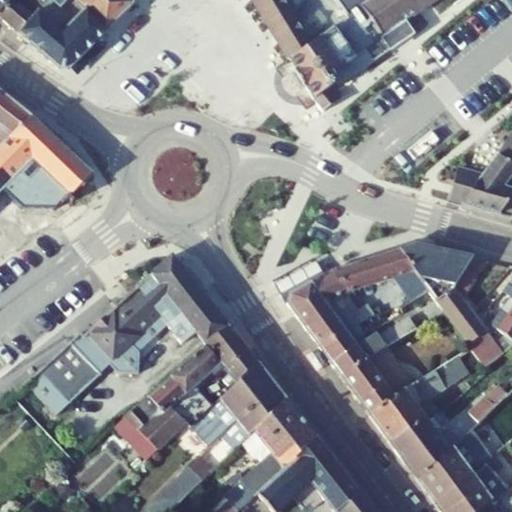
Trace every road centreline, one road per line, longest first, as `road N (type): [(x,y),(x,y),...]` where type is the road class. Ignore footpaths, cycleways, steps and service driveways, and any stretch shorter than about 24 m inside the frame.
road 1 (secondary): [(398,511),(279,355),(199,214)]
road 2 (tertiary): [(219,157),(292,161),(383,206),(511,240)]
road 3 (secondary): [(0,61),(136,144)]
road 4 (unclassified): [(109,238),(0,320)]
